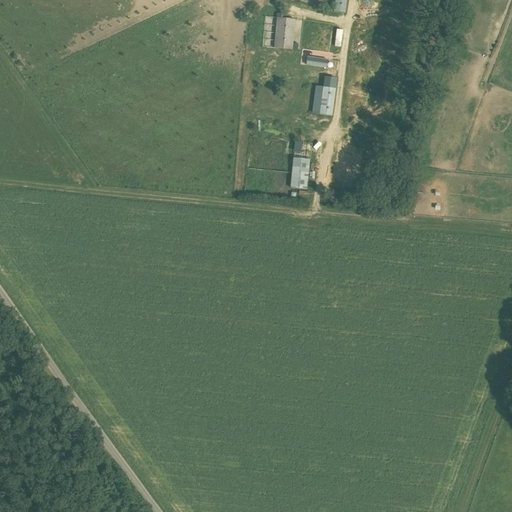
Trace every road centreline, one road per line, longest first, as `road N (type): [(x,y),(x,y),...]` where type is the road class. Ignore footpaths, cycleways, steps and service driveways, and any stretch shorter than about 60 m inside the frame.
road 1 (track): [(0,181),(511,228)]
road 2 (unclassified): [(0,292),(156,511)]
road 3 (track): [(312,212),(350,0)]
road 4 (track): [(462,511),(511,378)]
